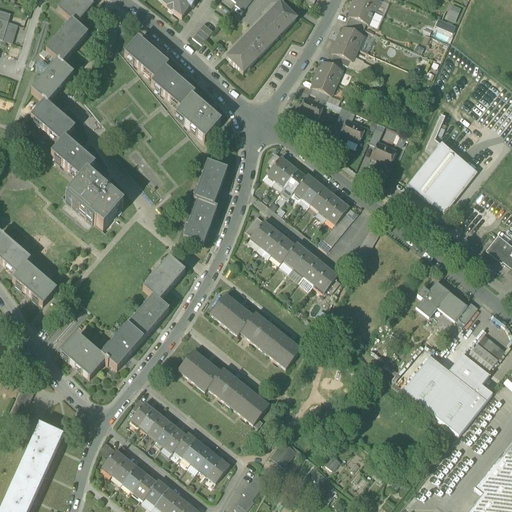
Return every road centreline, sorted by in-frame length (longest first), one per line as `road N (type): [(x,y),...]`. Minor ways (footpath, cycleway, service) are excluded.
road 1 (residential): [(103,427),(205,511),(217,509),(239,461),(136,381)]
road 2 (unclassified): [(146,224),(78,106),(111,0)]
road 3 (residential): [(136,381),(209,274),(241,194)]
road 4 (residential): [(263,123),(114,0)]
road 5 (residential): [(241,194),(334,266),(375,210)]
road 6 (residential): [(511,320),(375,210)]
road 7 (residential): [(103,427),(0,293)]
road 8 (residential): [(336,0),(263,123)]
road 9 (residential): [(375,210),(263,123)]
